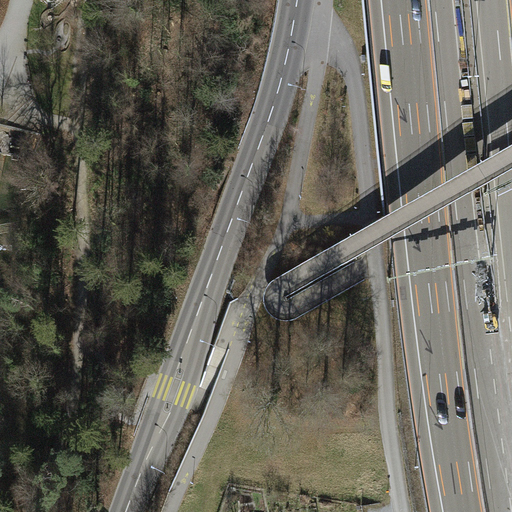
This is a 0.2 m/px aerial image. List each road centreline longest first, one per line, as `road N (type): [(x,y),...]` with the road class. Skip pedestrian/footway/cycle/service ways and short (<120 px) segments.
road 1 (secondary): [(123,511),(270,116),(297,0)]
road 2 (track): [(294,26),(348,62),(403,511)]
road 3 (motorway): [(417,0),(477,511)]
